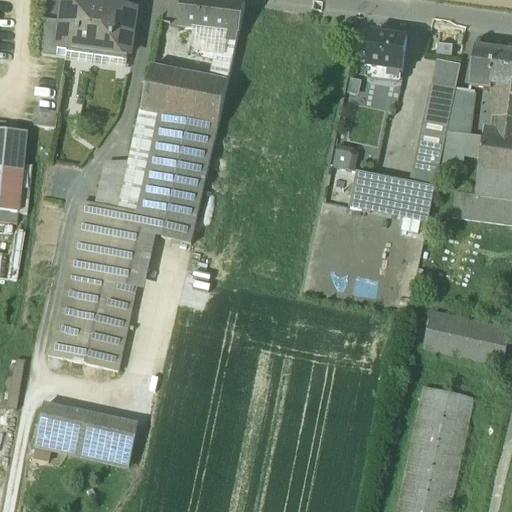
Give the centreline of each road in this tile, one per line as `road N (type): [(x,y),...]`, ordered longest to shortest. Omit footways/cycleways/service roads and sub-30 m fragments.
road 1 (track): [(10,511),(42,338)]
road 2 (residential): [(362,2),(511,22)]
